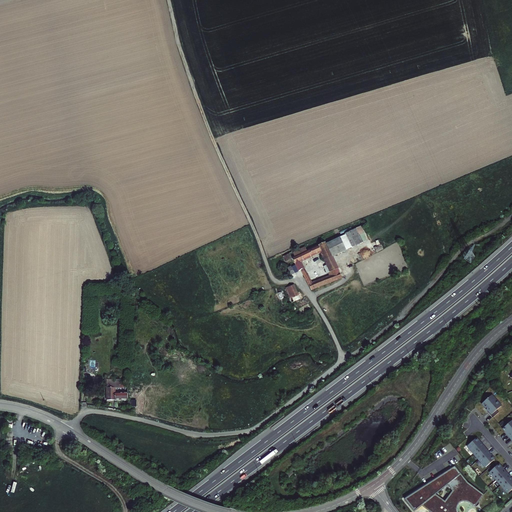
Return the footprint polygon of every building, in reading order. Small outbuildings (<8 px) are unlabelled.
[(365,228),(329,244),(335,257),(370,241),(365,228)] [(296,268),(298,273),(304,271),(313,292),(344,278),(335,257),(329,244),(328,243),(310,252),(308,248),(295,254),(297,258),(295,259),(299,267),(296,268)] [(283,256),(285,261),(291,258),(289,253),(283,256)] [(295,266),(290,267),(293,275),(298,273),(296,268),(295,266)] [(296,286),(289,289),(294,303),(301,300),(296,286)] [(108,388),(108,400),(129,400),(129,392),(127,392),(127,393),(116,393),(116,388),(108,388)] [(501,407),(491,396),(482,404),(489,412),(488,413),(493,418),(499,413),(497,411),(501,407)] [(511,420),(503,429),(507,434),(511,440),(511,420)] [(476,439),(468,446),(486,467),(495,460),(476,439)] [(444,467),(404,499),(414,511),(422,506),(429,511),(458,511),(458,510),(458,508),(459,506),(460,504),(461,502),(463,501),(465,501),(468,501),(470,502),(472,503),(473,504),(474,506),(474,508),(484,495),(465,479),(452,462),(445,468),(444,467)] [(490,472),(508,493),(511,489),(511,479),(499,464),(490,472)]
